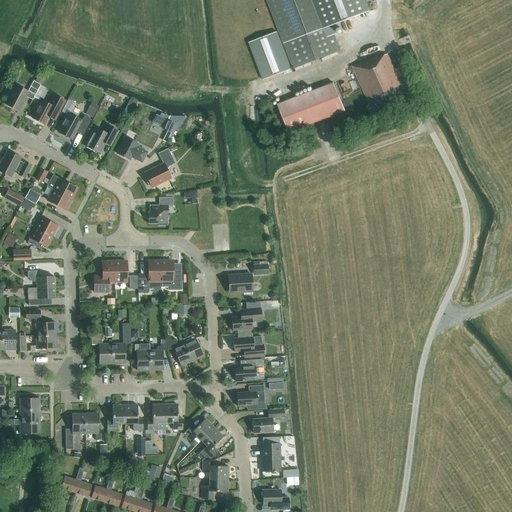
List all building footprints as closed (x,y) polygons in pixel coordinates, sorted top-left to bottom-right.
[(267,0),(293,69),(340,51),(334,35),(337,34),(333,24),(367,12),(362,0),(267,0)] [(291,69),(277,32),(249,43),(263,80),(291,69)] [(352,67),(369,104),(372,103),(376,112),(406,98),(401,85),(387,54),(378,58),(377,56),(352,67)] [(9,98),(6,104),(18,111),(25,96),(32,100),(40,85),(41,85),(45,78),(39,75),(35,82),(33,81),(28,91),(16,85),(13,91),(12,90),(9,91),(7,95),(8,97),(9,98)] [(334,83),(277,104),(288,133),(344,112),(334,83)] [(37,108),(32,118),(44,124),(48,116),(55,120),(65,100),(54,94),(49,104),(40,99),(36,107),(37,108)] [(130,98),(124,110),(131,113),(137,101),(130,98)] [(85,114),(92,117),(98,105),(91,102),(85,114)] [(67,113),(58,131),(72,139),(76,131),(83,135),(91,119),(84,115),(82,120),(67,113)] [(174,123),(168,120),(169,116),(161,113),(159,116),(156,114),(152,122),(163,128),(163,129),(176,135),(182,120),(177,118),(174,123)] [(96,128),(86,147),(98,153),(104,143),(110,146),(118,131),(107,125),(104,132),(96,128)] [(131,157),(142,163),(148,152),(137,146),(139,144),(125,137),(116,153),(130,160),(131,157)] [(170,178),(165,167),(174,163),(168,149),(158,153),(164,164),(145,173),(152,187),(170,178)] [(1,161),(0,162),(0,171),(11,177),(14,170),(19,173),(18,174),(25,178),(31,165),(25,162),(24,163),(19,161),(21,158),(8,151),(2,162),(1,161)] [(35,179),(40,182),(46,171),(41,169),(35,179)] [(72,199),(77,188),(52,175),(47,186),(53,189),(72,199)] [(25,198),(36,204),(40,195),(30,189),(25,198)] [(47,200),(66,210),(72,199),(53,189),(47,200)] [(184,199),(190,199),(190,204),(196,204),(196,198),(197,198),(196,190),(189,191),(189,193),(184,193),(184,199)] [(8,191),(5,197),(20,205),(23,198),(8,191)] [(150,220),(149,220),(149,223),(158,223),(158,225),(168,225),(168,206),(173,206),(173,197),(165,197),(159,197),(159,205),(150,205),(150,220)] [(21,206),(30,211),(32,207),(33,207),(35,204),(24,199),(21,206)] [(41,217),(35,227),(52,236),(58,225),(41,217)] [(52,236),(35,227),(27,243),(40,249),(43,245),(46,247),(52,236)] [(3,243),(12,247),(17,238),(8,233),(3,243)] [(30,249),(13,249),(13,261),(31,260),(30,249)] [(148,293),(148,288),(154,288),(154,290),(160,290),(160,287),(160,282),(161,282),(161,260),(148,261),(148,274),(138,274),(138,293),(148,293)] [(173,260),(161,260),(161,282),(160,282),(160,287),(168,287),(168,290),(182,290),(181,263),(173,264),(173,260)] [(109,282),(115,282),(114,261),(102,261),(102,276),(94,276),(94,292),(109,292),(109,282)] [(127,261),(114,261),(115,282),(127,282),(127,261)] [(258,262),(258,265),(253,265),(254,274),(268,274),(267,265),(267,261),(258,262)] [(37,287),(54,287),(54,276),(39,276),(39,270),(27,271),(28,277),(32,282),(36,281),(37,287)] [(228,275),(229,293),(243,292),(243,295),(252,294),(251,274),(228,275)] [(129,276),(130,289),(137,289),(137,276),(129,276)] [(29,305),(41,305),(40,299),(51,298),(55,298),(54,287),(37,288),(28,288),(28,299),(29,305)] [(189,305),(178,305),(178,315),(189,315),(189,305)] [(19,317),(19,307),(9,308),(9,318),(19,317)] [(237,330),(237,334),(252,333),(252,329),(251,322),(261,321),(260,308),(240,310),(240,317),(231,317),(232,331),(237,330)] [(35,323),(36,336),(56,335),(55,322),(40,322),(40,310),(26,310),(26,319),(36,319),(36,323),(35,323)] [(123,343),(112,344),(112,364),(125,363),(125,344),(131,344),(130,323),(122,323),(123,343)] [(2,330),(2,350),(15,350),(15,330),(2,330)] [(252,333),(237,334),(238,338),(233,339),(234,352),(243,351),(244,358),(250,357),(264,356),(263,345),(253,345),(252,337),(252,333)] [(112,364),(112,344),(102,344),(102,334),(91,334),(92,344),(99,344),(99,364),(112,364)] [(56,335),(36,336),(36,345),(30,346),(30,351),(37,351),(36,349),(56,348),(56,335)] [(191,361),(183,343),(179,345),(176,339),(172,340),(171,338),(166,339),(165,339),(168,349),(173,348),(181,366),(191,361)] [(183,343),(191,361),(203,356),(195,338),(183,343)] [(157,346),(157,350),(149,350),(150,370),(163,370),(162,350),(167,350),(168,349),(165,339),(160,340),(161,346),(157,346)] [(150,370),(149,350),(140,350),(140,344),(134,344),(135,351),(137,351),(137,370),(150,370)] [(236,381),(255,379),(255,370),(260,370),(259,360),(247,361),(247,367),(235,367),(236,381)] [(238,406),(248,406),(248,410),(266,409),(264,401),(263,385),(248,386),(249,392),(237,393),(238,406)] [(19,398),(20,410),(40,410),(40,398),(19,398)] [(165,423),(165,404),(152,404),(152,419),(147,419),(147,430),(157,430),(157,423),(165,423)] [(177,404),(165,404),(165,423),(173,423),(173,430),(176,429),(183,429),(183,418),(178,419),(177,404)] [(125,423),(125,405),(112,405),(112,420),(107,420),(107,430),(117,430),(117,423),(125,423)] [(137,405),(125,405),(125,423),(132,423),(133,430),(143,430),(143,419),(138,419),(137,405)] [(252,419),(253,433),(273,431),(272,418),(284,417),(283,409),(267,410),(268,418),(252,419)] [(40,410),(20,410),(20,419),(14,419),(14,425),(20,425),(20,422),(40,421),(40,410)] [(85,414),(85,434),(95,433),(95,440),(101,439),(100,433),(98,433),(98,413),(85,414)] [(85,434),(85,414),(72,414),(72,429),(65,429),(66,449),(73,449),(73,434),(85,434)] [(195,435),(201,440),(214,427),(205,418),(194,429),(191,425),(183,433),(191,440),(195,435)] [(20,434),(40,433),(40,421),(20,422),(20,425),(20,434)] [(201,451),(209,458),(216,450),(213,447),(223,436),(214,427),(201,440),(206,446),(201,451)] [(262,462),(262,471),(280,471),(279,444),(262,444),(263,462),(262,462)] [(203,460),(211,460),(209,458),(201,451),(198,455),(203,460)] [(203,460),(203,470),(210,471),(209,478),(228,479),(228,466),(214,466),(214,460),(211,460),(203,460)] [(150,469),(148,478),(158,481),(161,472),(150,469)] [(61,488),(74,493),(78,481),(80,481),(82,475),(77,474),(75,480),(65,476),(61,488)] [(202,485),(202,499),(212,499),(213,491),(227,491),(228,479),(209,478),(209,486),(202,485)] [(74,493),(87,497),(91,485),(80,481),(78,481),(74,493)] [(91,498),(104,502),(108,490),(110,491),(112,485),(108,483),(106,490),(95,486),(91,498)] [(104,502),(117,506),(121,494),(110,491),(108,490),(104,502)] [(288,509),(288,501),(288,497),(280,497),(280,490),(262,490),(263,505),(277,504),(277,509),(288,509)] [(121,507),(134,511),(138,500),(141,500),(143,494),(138,493),(136,499),(125,495),(121,507)] [(134,511),(135,511),(148,511),(151,504),(141,500),(138,500),(134,511)] [(152,511),(167,511),(168,509),(171,510),(173,504),(168,503),(166,509),(155,505),(152,511)]
